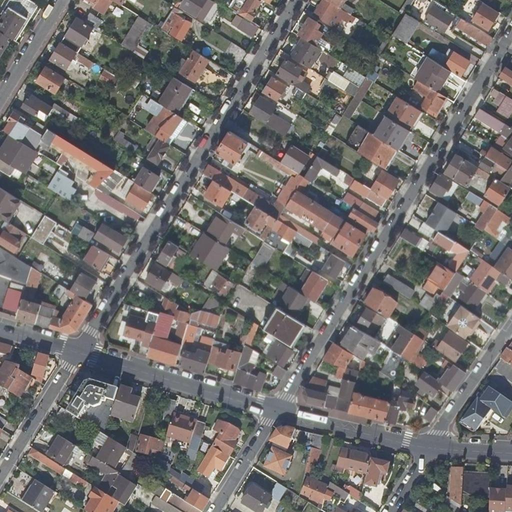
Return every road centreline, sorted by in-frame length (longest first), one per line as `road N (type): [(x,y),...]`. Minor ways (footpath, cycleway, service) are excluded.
road 1 (residential): [(511,31),(274,408)]
road 2 (residential): [(77,352),(298,0)]
road 3 (tertiary): [(274,408),(77,352)]
road 4 (tertiary): [(429,448),(274,408)]
road 5 (residential): [(429,448),(511,325)]
road 6 (residential): [(77,352),(0,478)]
road 7 (residential): [(213,511),(274,408)]
